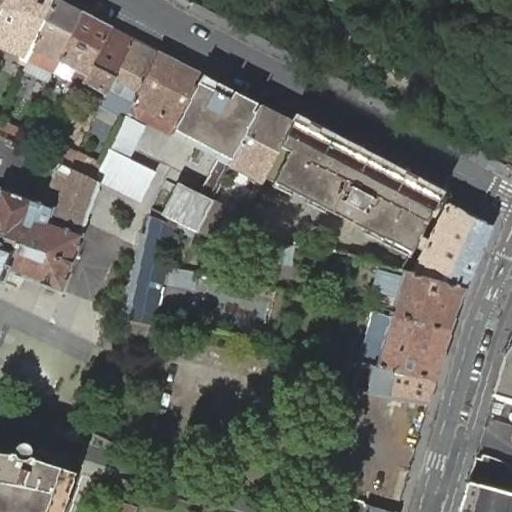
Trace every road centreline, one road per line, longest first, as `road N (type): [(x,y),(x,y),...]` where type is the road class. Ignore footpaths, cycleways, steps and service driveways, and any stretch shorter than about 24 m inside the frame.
road 1 (tertiary): [(511,199),(160,15)]
road 2 (tertiary): [(511,242),(467,354),(422,511)]
